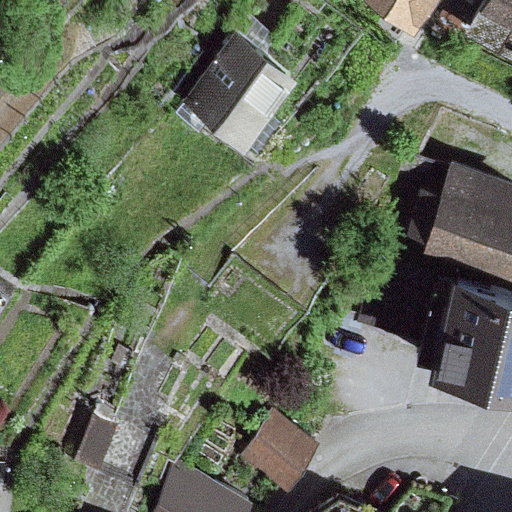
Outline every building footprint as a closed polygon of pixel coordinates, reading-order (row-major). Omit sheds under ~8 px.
[(367,0),(406,27),(425,0),(367,0)] [(511,0),(465,0),(451,28),(474,43),(485,19),(511,30),(511,0)] [(237,12),(185,85),(189,88),(174,108),(198,125),(213,105),(257,137),(280,105),(262,92),(292,51),(237,12)] [(511,169),(453,149),(449,159),(427,228),(424,236),(484,251),(511,251),(511,169)] [(427,228),(449,159),(428,151),(407,150),(386,213),(427,228)] [(236,250),(201,297),(272,350),(308,302),(236,250)] [(511,266),(453,252),(449,267),(429,345),(429,347),(511,366),(511,266)] [(429,345),(449,267),(434,262),(432,266),(384,253),(365,315),(419,331),(415,341),(429,345)] [(0,294),(10,279),(0,272),(0,294)] [(117,414),(82,401),(65,442),(101,456),(117,414)] [(269,401),(242,448),(288,474),(315,426),(269,401)] [(173,464),(153,511),(242,511),(252,489),(185,463),(173,464)] [(368,511),(304,483),(289,511),(368,511)] [(95,511),(52,501),(48,511),(95,511)]
